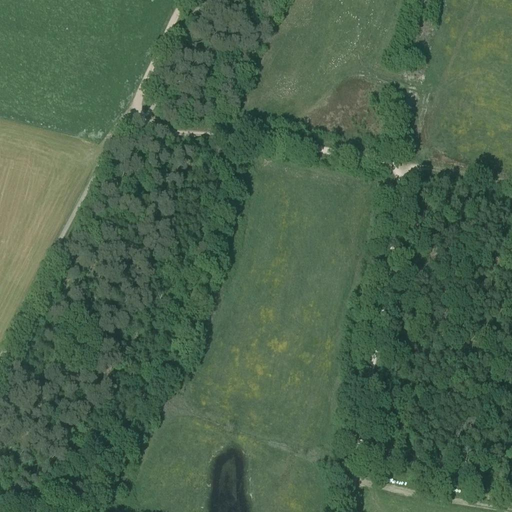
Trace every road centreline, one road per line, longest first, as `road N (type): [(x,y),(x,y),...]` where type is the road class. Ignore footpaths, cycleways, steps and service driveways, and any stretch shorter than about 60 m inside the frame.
road 1 (track): [(348,511),(399,175)]
road 2 (track): [(399,175),(373,159),(154,129),(141,119)]
road 3 (track): [(141,119),(136,100),(183,0)]
